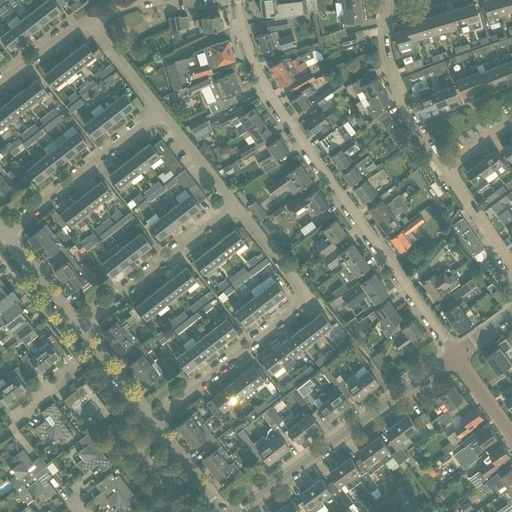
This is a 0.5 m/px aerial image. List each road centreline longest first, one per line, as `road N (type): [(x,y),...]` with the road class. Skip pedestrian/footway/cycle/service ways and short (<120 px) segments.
road 1 (residential): [(238,0),(266,94),(453,357)]
road 2 (residential): [(235,511),(453,357)]
road 3 (residential): [(79,330),(230,203)]
road 4 (residential): [(151,422),(303,301)]
road 5 (residential): [(6,231),(157,113)]
road 6 (residential): [(445,167),(399,94),(386,52),(385,0)]
road 7 (residential): [(79,330),(6,231)]
road 8 (unclassified): [(303,301),(230,203)]
